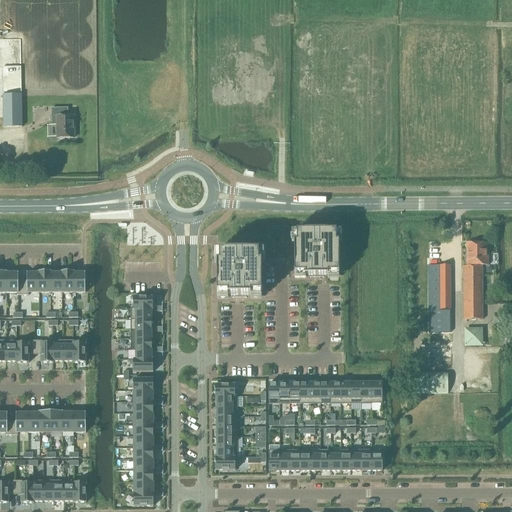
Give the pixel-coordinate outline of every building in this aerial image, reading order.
[(21,95),(3,95),(3,128),(22,127),(21,95)] [(68,108),(52,109),(52,120),(57,120),(57,139),(59,139),(60,140),(64,140),(65,139),(74,138),(74,116),(68,116),(68,108)] [(297,243),(294,243),(294,274),(305,274),(305,277),(328,277),(328,274),(339,274),(339,243),(336,243),(336,232),(297,233),(297,243)] [(468,266),(464,266),(464,320),(483,320),(482,265),(489,265),(489,253),(487,253),(487,243),(467,244),(468,266)] [(220,264),(217,264),(217,295),(228,295),(228,297),(251,297),(251,295),(262,295),(262,263),(259,263),(259,253),(219,253),(220,264)] [(429,337),(451,337),(450,266),(429,266),(429,337)] [(50,274),(51,274),(51,272),(38,272),(38,274),(39,274),(39,293),(50,293),(50,274)] [(73,274),(74,274),(74,272),(61,272),(61,274),(62,274),(62,293),(73,293),(73,274)] [(18,282),(18,274),(7,274),(6,274),(6,294),(17,294),(18,294),(18,282)] [(39,274),(38,274),(27,274),(27,282),(18,282),(18,294),(17,294),(17,296),(28,296),(28,294),(39,293),(39,274)] [(62,274),(61,274),(51,274),(50,274),(50,293),(62,293),(62,274)] [(85,274),(74,274),(73,274),(73,293),(85,293),(85,274)] [(153,298),(133,298),(133,309),(133,310),(151,310),(151,312),(157,312),(157,307),(153,307),(153,298)] [(133,309),(131,309),(131,320),(135,320),(152,320),(151,312),(151,310),(133,310),(133,309)] [(135,320),(131,320),(131,330),(135,330),(152,330),(152,333),(157,333),(157,328),(152,328),(152,320),(135,320)] [(465,347),(483,346),(483,328),(465,329),(465,347)] [(135,330),(131,330),(131,340),(135,340),(152,340),(152,333),(152,330),(135,330)] [(135,340),(131,340),(131,351),(136,351),(152,350),(152,353),(158,353),(158,348),(152,348),(152,340),(135,340)] [(16,344),(17,344),(17,341),(6,341),(6,362),(16,362),(16,344)] [(35,355),(35,341),(27,341),(27,344),(17,344),(16,344),(16,362),(16,364),(28,364),(28,355),(35,355)] [(53,344),(52,344),(42,344),(42,341),(35,341),(35,355),(41,355),(41,363),(54,363),(54,362),(53,362),(53,344)] [(63,362),(63,341),(52,341),(52,344),(53,344),(53,362),(54,362),(63,362)] [(73,344),(74,344),(74,341),(63,341),(63,362),(73,362),(73,344)] [(85,344),(74,344),(73,344),(73,362),(73,363),(85,363),(85,344)] [(152,350),(136,351),(136,360),(136,361),(152,361),(152,360),(152,353),(152,350)] [(136,360),(133,360),(133,373),(153,373),(153,360),(152,360),(152,361),(136,361),(136,360)] [(409,394),(449,394),(448,372),(409,373),(409,394)] [(133,380),(133,392),(153,392),(153,380),(133,380)] [(279,400),(279,384),(268,384),(268,400),(279,400)] [(290,405),(289,384),(279,384),(279,400),(279,405),(290,405)] [(300,405),(300,384),(289,384),(290,405),(300,405)] [(310,405),(310,384),(300,384),(300,405),(310,405)] [(320,405),(320,384),(310,384),(310,405),(320,405)] [(330,405),(330,384),(320,384),(320,405),(330,405)] [(341,405),(340,384),(330,384),(330,405),(341,405)] [(351,405),(351,384),(340,384),(341,405),(351,405)] [(361,405),(361,384),(351,384),(351,405),(361,405)] [(371,404),(371,384),(361,384),(361,405),(371,404)] [(382,404),(382,384),(371,384),(371,404),(382,404)] [(215,398),(216,398),(216,397),(235,397),(235,385),(215,385),(215,398)] [(153,401),(153,392),(133,392),(133,403),(153,403),(153,406),(158,406),(158,401),(153,401)] [(237,397),(235,397),(216,397),(216,398),(216,407),(237,407),(237,397)] [(153,415),(153,406),(153,403),(133,403),(133,415),(153,415)] [(237,418),(237,407),(216,407),(216,418),(237,418)] [(51,433),(51,412),(39,413),(39,414),(39,434),(51,433)] [(62,414),(63,414),(63,412),(51,412),(51,433),(62,433),(62,414)] [(17,422),(16,422),(7,422),(7,414),(0,413),(0,433),(6,434),(6,436),(17,436),(17,434),(17,422)] [(28,434),(28,414),(16,414),(16,422),(17,422),(17,434),(28,434)] [(39,414),(28,414),(28,434),(39,434),(39,414)] [(74,433),(74,414),(63,414),(62,414),(62,433),(74,433)] [(86,414),(74,414),(74,433),(86,433),(86,414)] [(153,424),(153,415),(133,415),(133,426),(153,426),(153,428),(158,428),(158,424),(153,424)] [(237,428),(237,418),(216,418),(216,428),(237,428)] [(153,437),(153,428),(153,426),(133,426),(133,438),(153,437)] [(237,438),(237,428),(216,428),(216,438),(237,438)] [(153,446),(153,437),(133,438),(133,449),(153,449),(153,451),(158,451),(158,446),(153,446)] [(237,449),(237,438),(216,438),(216,449),(237,449)] [(153,460),(153,451),(153,449),(133,449),(133,460),(153,460)] [(237,459),(237,449),(216,449),(216,458),(216,459),(235,459),(237,459)] [(280,472),(279,451),(269,451),(269,472),(280,472)] [(290,472),(290,451),(279,451),(280,472),(290,472)] [(300,472),(300,451),(290,451),(290,472),(300,472)] [(310,456),(311,456),(311,451),(300,451),(300,472),(310,472),(310,456)] [(331,456),(331,451),(320,451),(320,456),(320,472),(331,472),(331,456)] [(351,472),(351,451),(340,451),(340,456),(341,456),(341,472),(351,472)] [(361,472),(361,451),(351,451),(351,472),(361,472)] [(371,472),(371,451),(361,451),(361,472),(371,472)] [(382,451),(371,451),(371,472),(382,472),(382,451)] [(320,456),(311,456),(310,456),(310,472),(320,472),(320,456)] [(341,456),(340,456),(331,456),(331,472),(341,472),(341,456)] [(235,471),(235,459),(216,459),(216,458),(215,458),(215,471),(235,471)] [(153,469),(153,460),(133,460),(134,472),(153,472),(153,474),(158,474),(158,469),(153,469)] [(153,483),(153,474),(153,472),(134,472),(134,483),(153,483)] [(15,495),(15,481),(7,481),(7,484),(0,483),(0,503),(9,504),(8,495),(15,495)] [(33,484),(32,484),(22,484),(22,481),(15,481),(15,495),(21,495),(21,504),(34,503),(34,502),(33,502),(33,484)] [(43,502),(43,481),(32,481),(32,484),(33,484),(33,502),(34,502),(43,502)] [(54,502),(53,481),(43,481),(43,502),(54,502)] [(64,502),(64,481),(53,481),(54,502),(64,502)] [(74,484),(74,481),(64,481),(64,502),(73,502),(74,502),(74,484)] [(153,492),(153,483),(134,483),(134,495),(153,495),(153,497),(158,497),(158,492),(153,492)] [(86,484),(74,484),(74,502),(73,502),(73,503),(86,503),(86,484)] [(153,507),(153,497),(153,495),(134,495),(134,507),(153,507)]
